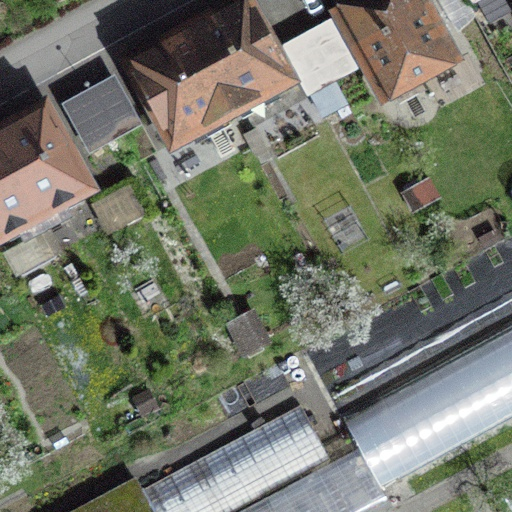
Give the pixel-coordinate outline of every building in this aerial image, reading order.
[(244,0),(216,15),(187,31),(231,111),(288,80),(244,0)] [(362,0),(341,12),(386,97),(452,61),(419,0),(362,0)] [(356,66),(333,23),(323,28),(300,41),(286,48),(309,91),(356,66)] [(158,47),(130,62),(173,142),(231,111),(187,31),(158,47)] [(77,103),(67,109),(90,149),(137,122),(114,82),(103,88),(94,93),(77,103)] [(87,188),(44,109),(20,121),(0,132),(0,139),(47,226),(68,215),(61,202),(87,188)] [(47,226),(0,139),(0,235),(17,227),(24,239),(47,226)] [(511,329),(343,420),(379,489),(511,418),(511,329)] [(304,406),(143,484),(156,511),(227,511),(331,461),(304,406)]
